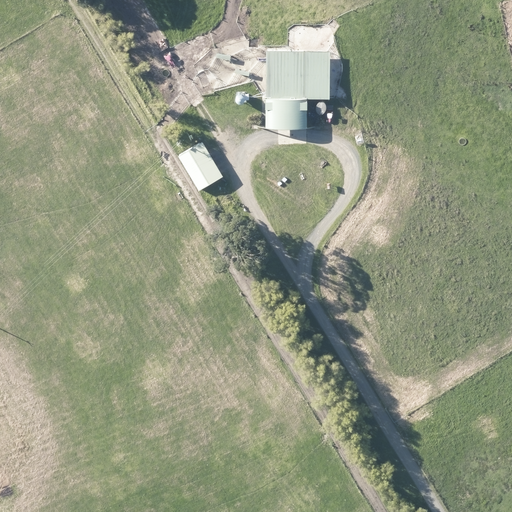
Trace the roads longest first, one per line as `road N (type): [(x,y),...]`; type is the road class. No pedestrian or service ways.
road 1 (track): [(436,511),(285,267),(249,192),(251,165),(264,151),(309,138),(330,141),(345,174),(337,209)]
road 2 (track): [(251,165),(193,90),(221,41),(232,0)]
